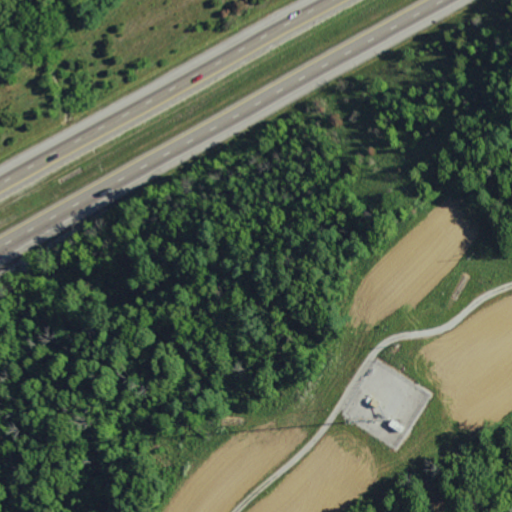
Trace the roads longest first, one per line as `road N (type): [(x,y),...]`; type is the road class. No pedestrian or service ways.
road 1 (motorway): [(0,253),(454,0)]
road 2 (motorway): [(326,0),(0,179)]
